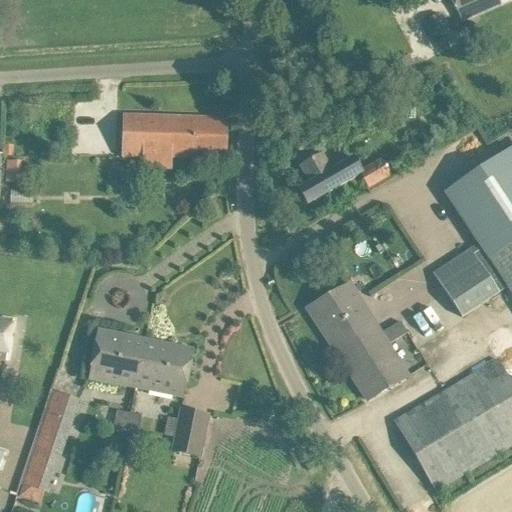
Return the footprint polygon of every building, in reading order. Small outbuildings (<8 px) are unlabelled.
[(451,0),(457,12),(481,0),(451,0)] [(423,22),(434,45),(451,37),(441,14),(423,22)] [(227,160),(228,119),(123,116),(122,157),(227,160)] [(511,148),(444,193),(478,244),(508,288),(511,294),(511,148)] [(350,181),(364,173),(367,171),(366,168),(358,155),(330,171),(321,155),(300,167),(310,184),(297,191),(306,207),(318,200),(328,194),(335,190),(350,181)] [(367,171),(364,173),(372,187),(394,174),(384,157),(366,168),(367,171)] [(7,160),(7,183),(22,182),(21,160),(7,160)] [(434,275),(462,318),(507,288),(478,244),(434,275)] [(349,285),(307,310),(368,401),(408,377),(349,285)] [(0,361),(5,362),(11,324),(0,321),(0,361)] [(98,341),(91,380),(135,388),(164,394),(184,398),(193,351),(174,347),(145,341),(100,332),(98,341)] [(395,422),(436,492),(511,446),(511,379),(500,359),(395,422)] [(80,401),(53,392),(22,485),(49,494),(80,401)] [(203,459),(212,414),(182,408),(172,452),(203,459)] [(138,436),(141,416),(120,412),(116,432),(138,436)]
